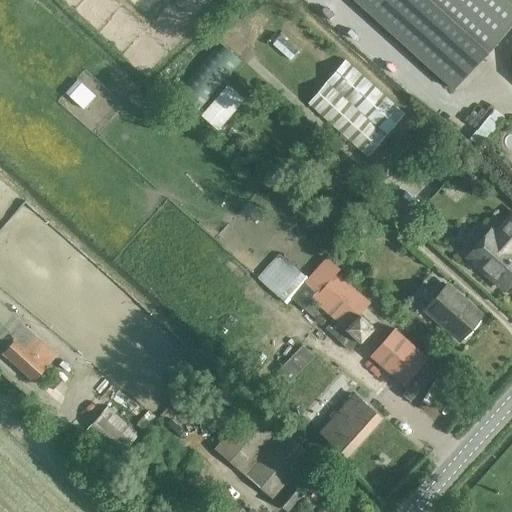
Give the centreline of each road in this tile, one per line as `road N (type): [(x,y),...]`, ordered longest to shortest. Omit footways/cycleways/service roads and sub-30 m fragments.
road 1 (unknown): [(265,100),(363,176),(397,227),(511,336)]
road 2 (unknown): [(511,113),(453,110),(322,0)]
road 3 (tertiary): [(417,511),(511,406)]
